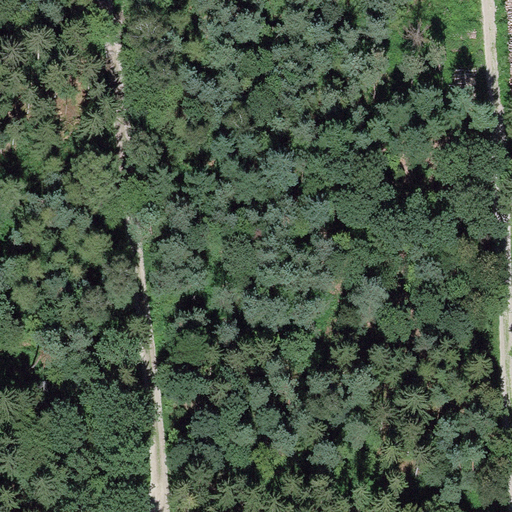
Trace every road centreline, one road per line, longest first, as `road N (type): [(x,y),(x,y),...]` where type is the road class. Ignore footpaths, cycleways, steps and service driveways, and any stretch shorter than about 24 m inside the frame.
road 1 (track): [(99,0),(158,511)]
road 2 (track): [(487,0),(508,511)]
